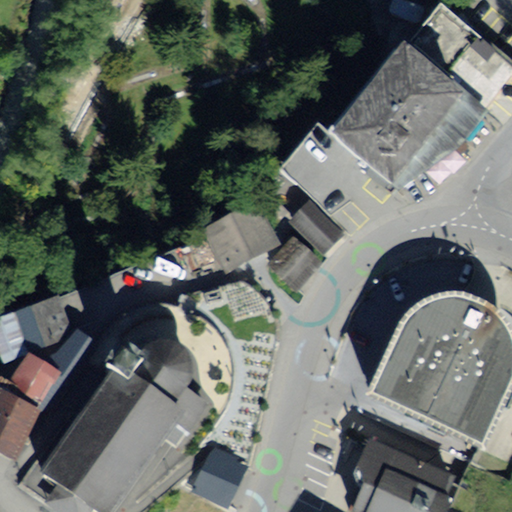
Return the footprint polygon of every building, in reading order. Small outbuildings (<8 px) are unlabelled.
[(488,111),(403,39),(331,128),(398,189),(457,151),(488,111)] [(308,205),(286,228),(322,263),(345,240),(308,205)] [(256,209),(201,238),(222,278),(278,249),(256,209)] [(320,269),(290,242),(266,268),(296,295),(320,269)] [(54,298),(0,320),(0,360),(69,332),(54,298)] [(396,330),(361,401),(479,455),(511,382),(511,361),(511,354),(506,340),(498,330),(490,321),(479,311),(466,305),(450,304),(435,306),(419,311),(403,322),(396,330)] [(62,412),(19,476),(75,511),(108,511),(169,425),(182,432),(198,407),(179,394),(183,378),(182,369),(176,361),(165,356),(154,355),(144,357),(137,363),(134,369),(125,367),(96,368),(77,391),(62,412)] [(48,373),(24,360),(5,393),(30,406),(48,373)] [(28,412),(0,399),(0,464),(3,465),(28,412)] [(245,469),(208,450),(189,488),(226,507),(245,469)] [(462,511),(466,504),(368,463),(347,511),(462,511)]
